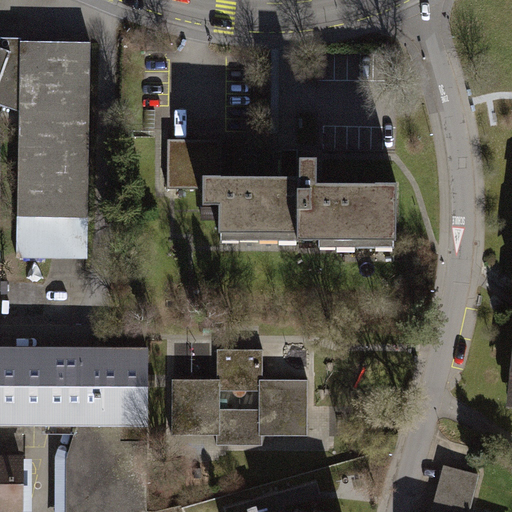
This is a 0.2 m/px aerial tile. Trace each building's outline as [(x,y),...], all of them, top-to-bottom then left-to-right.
[(0,54),(0,112),(23,120),(21,263),(92,263),(95,52),(26,50),(25,63),(0,54)] [(296,176),(202,176),(202,202),(218,202),(218,236),(323,236),(323,248),(397,248),(397,186),(315,186),(315,160),(296,160),(296,176)] [(0,509),(23,510),(23,451),(0,451),(0,422),(77,423),(65,454),(64,511),(140,511),(146,510),(147,344),(0,342),(0,509)] [(263,380),(263,349),(218,349),(218,380),(173,380),(173,434),(217,434),(217,443),(262,443),(262,434),(309,434),(309,379),(263,380)] [(427,511),(463,511),(474,474),(441,464),(427,511)] [(344,511),(315,504),(313,508),(295,502),(292,511),(344,511)]
